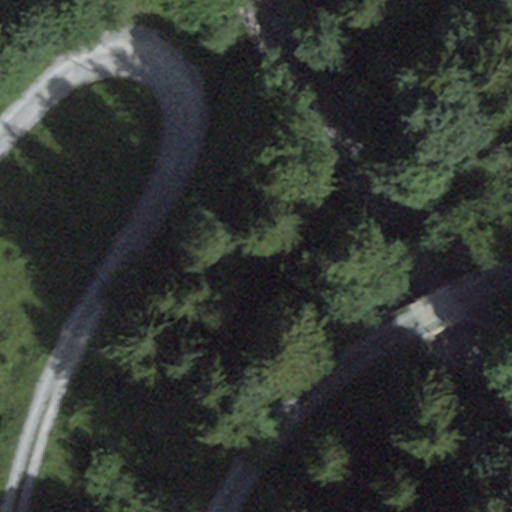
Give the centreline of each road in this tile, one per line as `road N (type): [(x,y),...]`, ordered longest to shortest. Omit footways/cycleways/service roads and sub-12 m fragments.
road 1 (track): [(0,153),(87,62),(157,52),(203,112),(194,218),(83,323),(14,511)]
road 2 (track): [(232,511),(243,485),(393,318),(511,254)]
